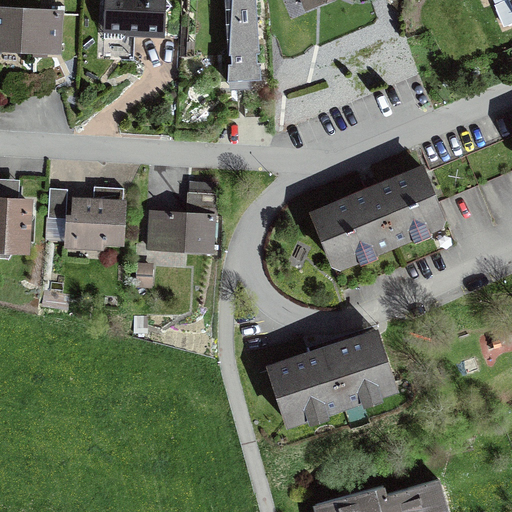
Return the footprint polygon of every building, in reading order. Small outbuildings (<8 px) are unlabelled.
[(134,30),(164,32),(165,11),(171,6),(165,0),(105,0),(103,59),(133,60),(134,30)] [(236,66),(227,81),(261,79),(255,0),(233,0),(238,66),(236,66)] [(502,22),(509,25),(511,23),(511,0),(502,0),(499,2),(496,8),(502,22)] [(60,12),(0,9),(0,48),(58,51),(60,12)] [(243,88),(245,117),(263,116),(261,87),(243,88)] [(225,118),(239,117),(237,88),(223,89),(225,118)] [(0,105),(10,106),(10,91),(0,90),(0,105)] [(511,135),(425,172),(436,200),(511,167),(511,135)] [(313,215),(343,288),(454,241),(436,200),(425,172),(423,169),(313,215)] [(26,250),(28,202),(16,201),(17,191),(8,191),(9,181),(0,180),(0,256),(9,257),(12,250),(26,250)] [(123,188),(94,186),(93,201),(75,200),(73,239),(120,242),(123,188)] [(49,188),(48,218),(66,218),(67,189),(49,188)] [(216,208),(217,193),(187,192),(186,206),(216,208)] [(211,251),(214,215),(151,212),(149,247),(211,251)] [(269,369),(286,421),(396,385),(378,333),(269,369)] [(315,504),(317,511),(447,511),(438,479),(385,493),(383,485),(315,504)]
